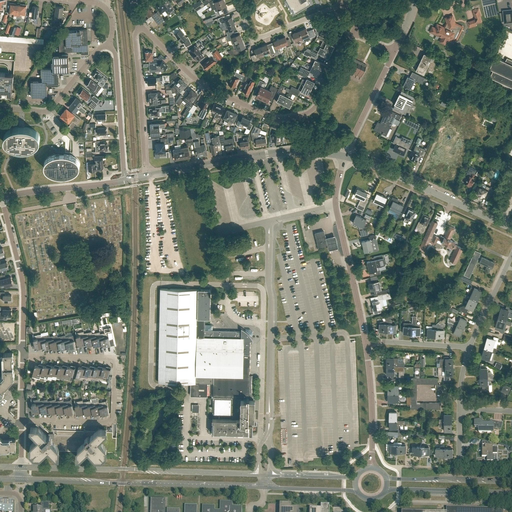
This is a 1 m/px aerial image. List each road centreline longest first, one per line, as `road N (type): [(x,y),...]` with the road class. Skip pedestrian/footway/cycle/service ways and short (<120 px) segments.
road 1 (tertiary): [(20,479),(358,491)]
road 2 (tertiary): [(357,476),(20,467)]
road 3 (residential): [(21,421),(109,423),(114,362),(22,355)]
road 4 (unclassified): [(125,180),(289,151),(344,156)]
road 5 (unclassified): [(365,342),(335,205),(344,156)]
road 6 (residential): [(299,116),(274,118),(213,90),(141,27)]
road 7 (residential): [(344,156),(511,229)]
road 8 (unclassified): [(22,355),(22,281),(2,197)]
road 9 (residential): [(344,3),(254,38),(234,0)]
road 10 (residential): [(144,164),(135,45),(141,27)]
road 11 (residential): [(0,107),(48,110),(108,46)]
road 12 (residential): [(125,180),(108,46)]
road 13 (tertiary): [(384,491),(511,492)]
road 14 (unclassified): [(371,468),(365,342)]
road 15 (tertiary): [(511,480),(385,478)]
road 16 (unclassified): [(2,197),(125,180)]
